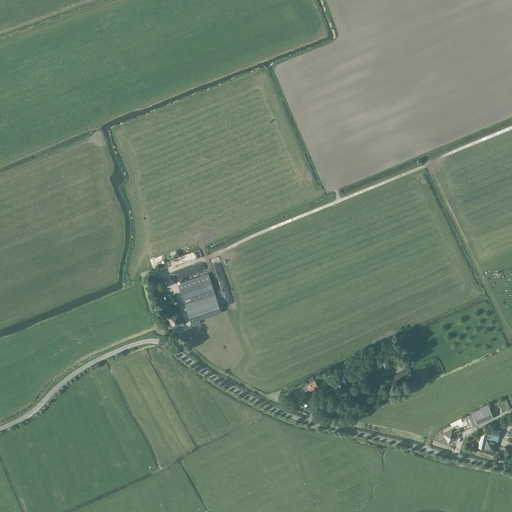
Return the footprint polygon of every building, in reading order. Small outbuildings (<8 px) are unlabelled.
[(169,266),(181,262),(179,256),(167,259),(169,266)] [(208,273),(178,283),(185,304),(190,322),(222,312),(208,273)] [(226,297),(234,295),(230,282),(223,284),(226,297)] [(184,324),(181,314),(180,315),(179,311),(173,313),(171,305),(163,308),(170,329),(184,324)] [(405,372),(403,368),(391,373),(393,377),(405,372)] [(342,375),(331,380),(338,394),(344,392),(338,380),(344,378),(342,375)] [(344,389),(348,387),(344,378),(339,380),(344,389)] [(318,387),(314,381),(294,393),(302,405),(304,404),(306,403),(305,402),(312,398),(310,394),(311,394),(310,391),(318,387)] [(505,396),(502,398),(507,409),(510,408),(505,396)] [(347,405),(343,407),(345,412),(345,413),(358,408),(356,403),(352,405),(350,400),(346,402),(347,405)] [(327,402),(325,411),(327,412),(327,411),(338,413),(339,405),(327,402)] [(473,427),(494,417),(488,404),(471,412),(472,414),(468,416),(473,427)] [(451,428),(442,432),(445,439),(445,440),(446,442),(448,442),(449,444),(457,439),(455,436),(458,435),(457,434),(466,430),(461,420),(450,424),(452,428),(451,428)] [(503,425),(499,424),(495,426),(495,428),(493,427),(492,431),(491,434),(487,433),(485,433),(482,432),(478,447),(481,448),(484,449),(495,452),(498,441),(499,435),(500,429),(502,429),(503,425)]
